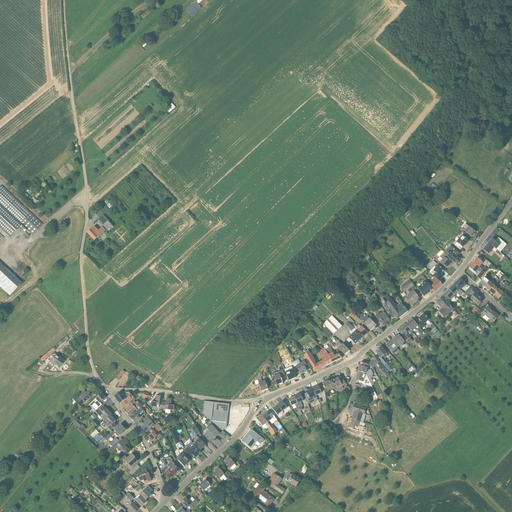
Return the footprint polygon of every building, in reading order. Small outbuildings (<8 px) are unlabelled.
[(185,10),(191,17),(201,8),(198,5),(203,0),(198,0),(196,2),(192,5),(185,10)] [(165,110),(169,114),(176,107),(173,103),(165,110)] [(33,235),(42,225),(1,186),(0,187),(0,204),(21,225),(33,235)] [(0,228),(10,237),(21,225),(0,204),(0,228)] [(108,231),(113,227),(108,222),(104,226),(108,231)] [(464,227),(463,227),(466,230),(465,231),(465,232),(471,237),(475,232),(466,224),(464,227)] [(102,227),(98,231),(94,227),(88,233),(94,240),(105,231),(102,227)] [(463,247),(468,241),(462,235),(456,242),(457,243),(455,245),(460,250),(462,247),(463,247)] [(492,239),(489,243),(496,249),(497,250),(499,247),(503,250),(507,245),(501,240),(498,243),(495,241),(492,239)] [(489,243),(483,250),(489,254),(492,250),(492,249),(495,252),(499,255),(501,253),(500,253),(497,250),(496,249),(489,243)] [(428,255),(431,259),(439,252),(436,249),(437,249),(435,247),(432,250),(433,251),(428,255)] [(448,249),(444,253),(446,255),(447,256),(448,257),(451,261),(453,262),(456,264),(457,263),(459,261),(460,260),(456,257),(459,253),(454,248),(451,251),(448,249)] [(443,260),(440,263),(446,268),(449,266),(450,266),(452,264),(445,258),(443,260)] [(477,258),(473,263),(485,272),(487,270),(481,266),(483,263),(477,258)] [(0,263),(0,286),(10,296),(21,284),(0,263)] [(473,263),(469,268),(475,273),(477,271),(480,273),(477,277),(480,279),(483,275),(485,272),(473,263)] [(431,270),(429,272),(435,277),(439,281),(443,276),(441,274),(444,271),(438,265),(438,266),(437,265),(436,265),(435,266),(435,267),(436,268),(433,271),(432,270),(431,270)] [(494,273),(490,277),(495,282),(498,279),(494,273)] [(435,277),(431,281),(434,284),(431,287),(435,291),(442,284),(439,281),(435,277)] [(485,287),(490,281),(485,277),(480,283),(485,287)] [(461,279),(455,285),(460,291),(460,290),(464,287),(465,288),(467,286),(466,285),(461,279)] [(490,281),(485,287),(489,291),(494,286),(496,283),(491,279),(490,281)] [(420,286),(417,289),(420,292),(424,296),(432,289),(424,281),(419,285),(420,286)] [(489,291),(494,295),(499,290),(504,284),(502,282),(497,288),(494,286),(489,291)] [(412,283),(404,289),(406,292),(407,291),(409,295),(408,295),(409,296),(406,298),(411,306),(417,301),(416,300),(419,298),(414,291),(416,289),(412,283)] [(504,294),(501,291),(506,286),(504,284),(499,290),(494,295),(499,300),(504,294)] [(455,296),(458,293),(460,295),(464,298),(466,295),(464,293),(460,290),(460,291),(455,285),(449,290),(455,296)] [(470,293),(467,296),(477,304),(479,305),(481,302),(480,301),(481,299),(477,295),(479,293),(474,288),(473,289),(470,293)] [(454,296),(455,296),(449,290),(443,296),(450,302),(455,296),(454,296)] [(443,296),(436,302),(440,306),(442,309),(439,312),(440,313),(438,315),(442,320),(444,318),(454,310),(449,304),(449,303),(450,303),(443,296)] [(367,297),(359,303),(362,306),(368,314),(372,310),(366,303),(369,300),(367,297)] [(383,300),(380,302),(383,305),(386,310),(385,311),(389,316),(387,317),(390,321),(395,317),(389,308),(390,308),(390,307),(386,302),(386,303),(383,299),(383,300)] [(386,302),(390,307),(390,308),(389,308),(395,317),(397,320),(408,311),(401,302),(396,307),(394,304),(390,299),(386,302)] [(493,322),(495,320),(499,316),(488,307),(483,313),(493,322)] [(375,316),(384,327),(388,324),(387,323),(390,321),(387,317),(389,316),(385,311),(383,312),(380,314),(379,313),(375,316)] [(352,335),(358,342),(362,337),(357,331),(351,325),(347,320),(339,313),(336,316),(345,324),(344,325),(353,334),(352,335)] [(429,320),(424,314),(418,319),(420,321),(417,324),(422,329),(425,326),(424,324),(429,320)] [(327,328),(333,335),(342,326),(332,316),(323,324),(327,328)] [(361,321),(370,330),(375,325),(366,316),(361,321)] [(407,325),(413,332),(414,332),(416,330),(420,335),(421,334),(424,332),(413,320),(407,325)] [(407,341),(410,338),(409,337),(414,334),(413,332),(407,325),(399,332),(407,341)] [(361,327),(359,329),(357,331),(362,337),(367,333),(361,327)] [(355,345),(358,342),(352,335),(347,340),(349,343),(351,340),(353,343),(354,344),(355,345)] [(398,335),(391,341),(397,347),(400,345),(402,347),(404,345),(403,344),(405,342),(398,335)] [(329,340),(327,342),(333,348),(335,346),(329,340)] [(391,341),(387,344),(386,345),(394,354),(399,350),(397,347),(391,341)] [(350,351),(343,345),(342,346),(338,342),(335,345),(345,356),(346,356),(345,355),(347,353),(348,353),(350,351)] [(326,349),(332,363),(342,358),(338,354),(336,351),(333,353),(333,352),(330,347),(326,349)] [(381,347),(376,352),(380,357),(378,359),(389,371),(393,367),(388,361),(387,362),(384,358),(388,355),(381,347)] [(50,351),(45,355),(47,357),(50,355),(54,352),(55,351),(53,348),(50,351)] [(316,365),(314,362),(315,361),(306,348),(301,351),(314,372),(318,370),(321,368),(319,363),(316,365)] [(321,368),(332,363),(326,349),(325,350),(325,349),(319,352),(321,356),(323,361),(319,363),(321,368)] [(54,357),(49,363),(52,367),(54,364),(59,357),(53,352),(50,355),(54,357)] [(43,361),(47,357),(45,355),(43,357),(40,359),(37,361),(41,365),(44,363),(43,361)] [(59,357),(54,364),(59,369),(64,362),(67,359),(62,355),(59,357)] [(368,365),(369,365),(372,369),(376,365),(378,368),(382,364),(376,357),(373,359),(373,360),(370,362),(368,364),(368,365)] [(294,362),(296,366),(301,375),(307,371),(305,366),(307,365),(305,361),(300,364),(298,359),(294,362)] [(359,371),(358,372),(366,374),(372,386),(374,384),(370,376),(373,375),(371,369),(369,370),(367,369),(369,365),(368,365),(368,364),(362,362),(360,366),(359,371)] [(410,363),(405,367),(412,375),(417,371),(410,363)] [(388,371),(382,364),(378,368),(384,374),(388,371)] [(284,370),(289,381),(296,378),(292,367),(284,370)] [(125,372),(123,371),(123,370),(115,379),(117,381),(125,372)] [(273,377),(276,385),(283,383),(282,379),(286,377),(283,370),(279,371),(280,375),(273,377)] [(358,372),(356,379),(363,381),(362,383),(362,384),(372,387),(372,386),(366,374),(358,372)] [(262,382),(261,377),(262,376),(261,373),(259,374),(256,377),(262,391),(268,389),(265,381),(262,382)] [(335,388),(341,385),(342,386),(346,385),(343,378),(339,380),(338,378),(332,381),(335,388)] [(327,389),(324,391),(327,397),(331,396),(328,391),(335,388),(332,381),(332,380),(325,384),(327,389)] [(319,386),(313,389),(316,396),(322,393),(319,386)] [(317,400),(316,396),(313,389),(306,392),(307,393),(304,394),(308,404),(317,400)] [(80,397),(77,401),(82,405),(85,402),(92,395),(88,391),(86,393),(84,391),(81,395),(80,395),(79,396),(80,397)] [(121,392),(115,397),(120,404),(126,399),(129,397),(127,395),(126,394),(123,396),(121,393),(121,392)] [(101,393),(89,405),(91,407),(95,404),(99,408),(102,405),(100,403),(106,398),(101,393)] [(301,394),(295,397),(297,403),(300,411),(302,410),(301,407),(302,407),(300,402),(304,401),(301,394)] [(126,399),(120,404),(123,407),(127,404),(129,402),(133,400),(130,397),(132,395),(131,395),(130,395),(129,397),(126,399)] [(158,409),(162,409),(163,402),(160,402),(161,396),(156,396),(155,403),(151,402),(150,406),(158,407),(158,409)] [(300,410),(297,403),(295,397),(289,399),(291,406),(295,404),(297,409),(298,411),(300,410)] [(163,403),(162,409),(174,410),(175,406),(170,405),(171,399),(167,398),(166,403),(163,402),(163,403)] [(125,412),(128,416),(136,408),(135,407),(139,403),(137,401),(136,402),(136,403),(134,401),(133,400),(129,402),(133,405),(125,412)] [(222,431),(226,427),(229,404),(204,401),(203,414),(222,431)] [(283,402),(278,405),(282,411),(287,408),(283,402)] [(139,403),(135,407),(136,408),(137,409),(138,411),(141,408),(143,407),(141,405),(139,403)] [(278,405),(273,409),(277,415),(282,411),(278,405)] [(352,418),(352,420),(360,423),(363,414),(364,414),(366,409),(354,405),(353,411),(354,411),(352,418)] [(138,411),(135,413),(140,418),(148,411),(144,406),(143,407),(141,408),(138,411)] [(110,416),(111,416),(112,415),(106,409),(104,411),(102,408),(104,407),(103,407),(97,413),(104,421),(110,416)] [(135,413),(130,418),(134,423),(140,418),(135,413)] [(268,413),(263,417),(272,429),(275,433),(277,431),(272,424),(270,421),(272,419),(269,415),(268,413)] [(103,422),(101,424),(104,427),(106,426),(110,431),(116,426),(114,423),(116,421),(112,417),(111,416),(110,416),(104,421),(103,422)] [(263,417),(258,420),(262,426),(265,424),(268,428),(270,431),(272,429),(263,417)] [(148,418),(141,426),(146,433),(154,424),(148,418)] [(351,423),(349,429),(357,431),(363,432),(364,427),(359,426),(360,423),(352,420),(351,423)] [(121,425),(114,430),(109,435),(105,439),(107,441),(115,433),(118,436),(125,430),(121,425)] [(158,425),(154,429),(150,432),(152,434),(149,436),(153,441),(160,434),(158,432),(162,428),(158,425)] [(204,436),(210,441),(213,438),(212,437),(213,435),(215,437),(219,434),(212,426),(208,430),(209,431),(204,436)] [(174,428),(170,432),(176,444),(181,442),(180,441),(178,437),(174,428)] [(250,435),(244,442),(251,448),(255,444),(257,441),(261,444),(264,440),(252,431),(252,430),(251,431),(248,434),(250,435)] [(112,446),(108,450),(111,453),(114,449),(117,447),(120,450),(121,450),(124,453),(128,450),(125,446),(128,443),(125,438),(123,440),(120,443),(118,441),(112,446)] [(110,444),(112,446),(118,441),(116,438),(110,444)] [(193,443),(200,451),(206,445),(199,438),(193,443)] [(188,446),(184,450),(186,453),(190,456),(192,454),(196,457),(201,452),(200,451),(193,443),(192,442),(188,446)] [(178,457),(177,458),(185,466),(190,461),(188,458),(189,457),(186,454),(184,455),(182,453),(178,457)] [(135,457),(132,454),(127,458),(125,456),(119,461),(122,465),(126,461),(131,467),(138,461),(135,457)] [(229,457),(224,462),(230,469),(230,468),(234,464),(235,464),(229,457)] [(167,459),(164,460),(167,465),(168,467),(175,475),(176,474),(177,473),(178,473),(179,472),(179,471),(180,471),(178,469),(180,467),(176,463),(175,465),(173,463),(172,461),(170,458),(169,458),(167,459)] [(166,477),(167,476),(170,479),(171,479),(172,479),(173,477),(175,475),(168,467),(167,465),(161,471),(166,477)] [(218,468),(213,472),(219,479),(224,475),(218,468)] [(146,470),(138,475),(139,477),(140,481),(143,480),(144,479),(145,483),(151,481),(148,473),(147,473),(146,470)] [(289,474),(285,479),(288,481),(288,482),(296,487),(301,480),(293,475),(292,476),(289,474)] [(278,476),(271,486),(283,494),(285,490),(278,485),(282,479),(278,476)] [(206,480),(199,486),(204,491),(210,485),(206,480)] [(260,484),(259,485),(257,483),(254,487),(256,488),(251,495),(256,499),(257,497),(268,506),(273,500),(270,497),(271,496),(266,492),(267,491),(266,490),(265,491),(263,489),(264,487),(260,484)] [(146,500),(151,495),(150,494),(153,491),(148,486),(140,494),(141,496),(146,500)] [(126,496),(121,490),(112,498),(118,504),(126,496)] [(146,500),(141,496),(135,501),(141,507),(147,501),(146,500)] [(185,498),(180,502),(185,507),(183,509),(184,510),(185,511),(189,511),(192,508),(194,506),(198,503),(196,500),(195,500),(192,503),(189,500),(188,501),(185,498)] [(135,511),(139,509),(131,501),(129,503),(131,505),(128,508),(132,511),(135,511)] [(250,511),(260,511),(252,505),(251,505),(247,501),(243,506),(247,509),(250,511)]
